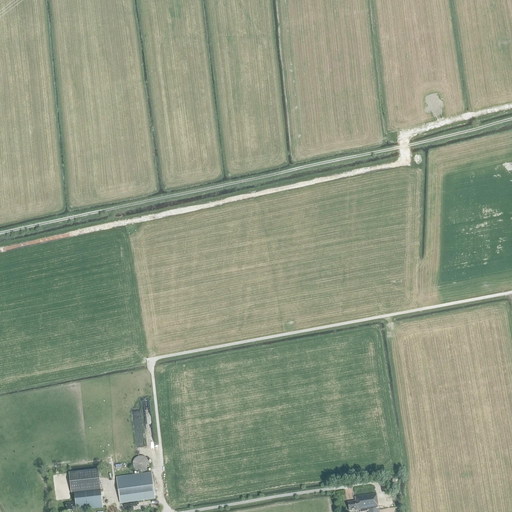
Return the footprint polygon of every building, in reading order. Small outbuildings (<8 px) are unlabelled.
[(148,455),(135,459),(140,473),(152,470),(148,455)] [(98,470),(69,473),(71,493),(74,492),(101,490),(100,482),(99,482),(99,478),(98,470)] [(155,498),(152,473),(116,478),(120,503),(155,498)] [(75,502),(65,504),(66,511),(76,509),(76,511),(103,507),(101,490),(74,492),(75,502)] [(378,508),(376,493),(355,497),(356,502),(348,503),(349,511),(355,510),(355,511),(360,510),(360,511),(364,511),(368,511),(378,511),(378,508)]
